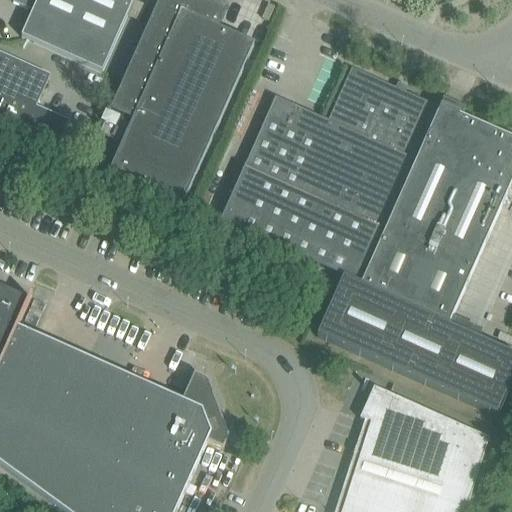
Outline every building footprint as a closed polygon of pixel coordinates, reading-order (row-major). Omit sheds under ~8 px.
[(14,0),(13,4),(33,13),(21,39),(102,75),(135,0),(14,0)] [(133,123),(109,176),(183,208),(254,47),(218,33),(228,11),(236,14),(236,13),(217,5),(219,2),(218,1),(216,4),(206,0),(161,0),(111,113),(133,123)] [(0,125),(22,135),(47,79),(0,57),(0,125)] [(511,142),(460,119),(460,118),(460,117),(460,116),(460,115),(460,114),(459,113),(458,112),(457,111),(455,110),(455,111),(445,106),(443,112),(352,71),(328,124),(275,101),(220,225),(343,280),(317,339),(498,420),(511,389),(511,357),(478,342),(449,329),(448,329),(449,327),(511,185),(511,142)] [(0,468),(60,511),(177,511),(208,446),(223,453),(229,440),(207,383),(195,378),(182,405),(18,331),(32,299),(31,298),(28,303),(0,290),(0,468)] [(371,425),(342,511),(465,511),(489,441),(374,390),(360,421),(371,425)]
